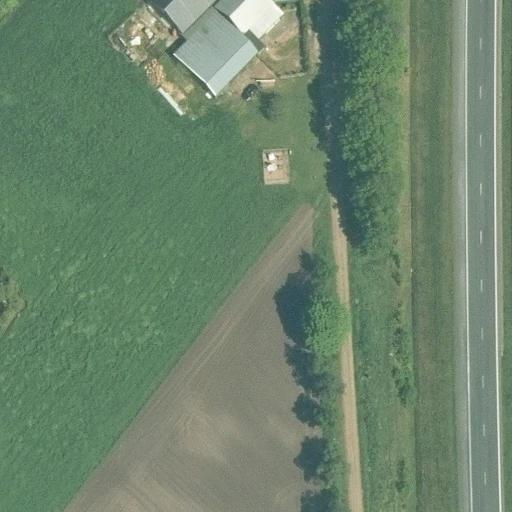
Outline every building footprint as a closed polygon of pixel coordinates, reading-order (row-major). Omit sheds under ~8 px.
[(181,43),(222,0),(148,0),(143,5),(181,43)] [(273,10),(262,0),(226,0),(213,14),(241,42),(257,26),(273,10)] [(271,0),(272,8),(302,5),(301,0),(271,0)] [(172,63),(213,103),(255,60),(214,20),(172,63)] [(168,100),(183,85),(169,71),(154,86),(168,100)] [(192,84),(173,99),(190,120),(209,104),(192,84)]
